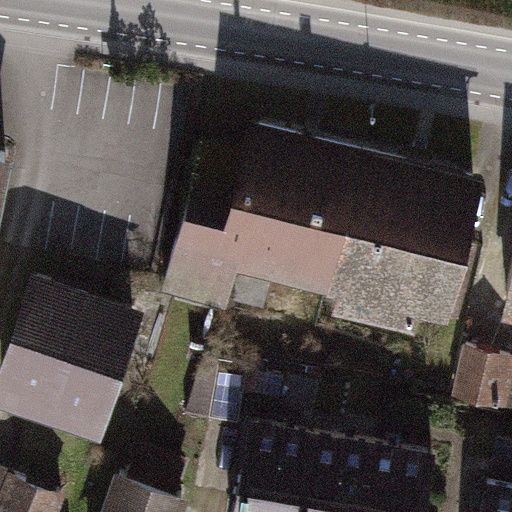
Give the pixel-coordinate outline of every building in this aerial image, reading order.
[(328,286),(366,140),(249,111),(237,158),(201,149),(168,284),(284,313),(293,277),(328,286)] [(366,140),(328,286),(447,315),(483,169),(366,140)] [(0,192),(8,153),(0,150),(0,192)] [(142,299),(29,265),(0,359),(0,400),(101,431),(142,299)] [(511,401),(511,350),(472,346),(468,397),(511,401)] [(293,511),(308,422),(247,412),(230,511),(293,511)] [(356,511),(369,432),(308,422),(293,511),(356,511)] [(419,511),(431,441),(369,432),(356,511),(419,511)] [(56,511),(64,491),(0,463),(0,511),(56,511)] [(174,511),(181,493),(111,470),(97,511),(174,511)] [(511,511),(511,475),(485,471),(478,511),(511,511)]
